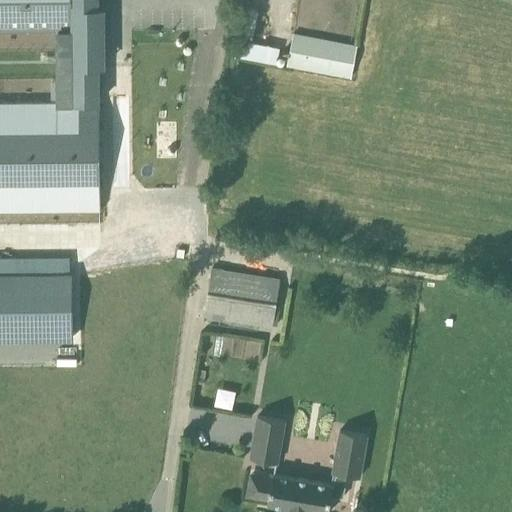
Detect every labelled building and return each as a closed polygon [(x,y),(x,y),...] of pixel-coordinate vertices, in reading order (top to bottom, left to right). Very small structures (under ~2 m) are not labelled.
[(100,206),(99,82),(99,67),(98,8),(98,0),(0,0),(0,30),(53,30),(58,29),(59,46),(59,81),(59,103),(51,103),(0,103),(0,210),(100,210),(100,206)] [(260,11),(258,29),(268,30),(270,12),(260,11)] [(357,46),(291,34),(285,67),(351,79),(357,46)] [(212,267),(205,315),(268,325),(275,276),(212,267)] [(0,338),(73,338),(72,276),(0,276),(0,338)] [(257,415),(249,457),(276,462),(284,419),(257,415)] [(365,434),(339,429),(331,472),(332,472),(330,484),(272,473),(266,503),(289,507),(288,510),(297,511),(304,511),(304,510),(315,511),(326,511),(330,495),(341,497),(345,474),(357,476),(365,434)]
